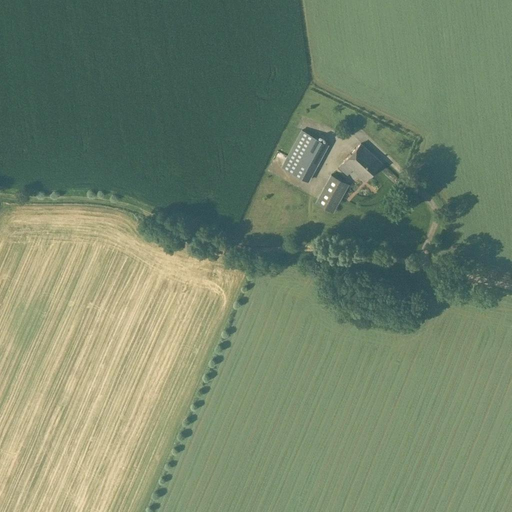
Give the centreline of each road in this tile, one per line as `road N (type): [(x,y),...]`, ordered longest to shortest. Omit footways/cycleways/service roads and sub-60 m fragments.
road 1 (track): [(0,197),(94,199),(227,246),(319,248)]
road 2 (unclassified): [(511,288),(319,248)]
